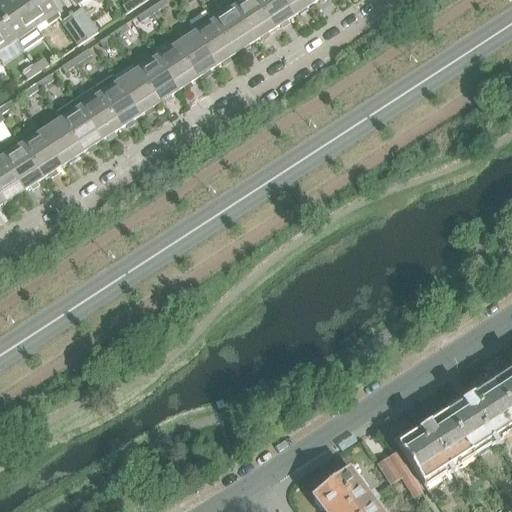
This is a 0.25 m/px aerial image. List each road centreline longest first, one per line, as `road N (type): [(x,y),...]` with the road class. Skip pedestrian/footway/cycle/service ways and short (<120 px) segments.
road 1 (secondary): [(511,25),(0,356)]
road 2 (residential): [(407,0),(0,257)]
road 3 (residential): [(248,487),(511,316)]
